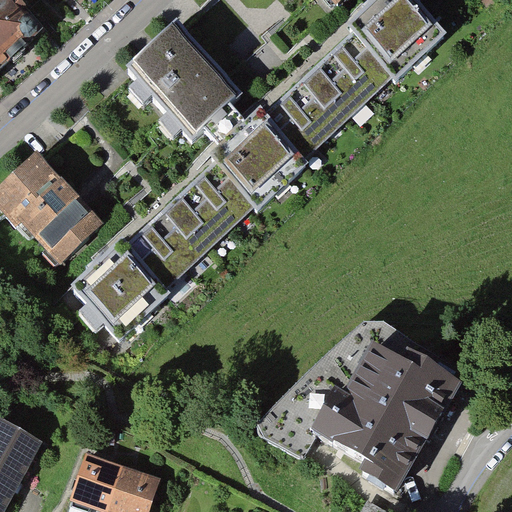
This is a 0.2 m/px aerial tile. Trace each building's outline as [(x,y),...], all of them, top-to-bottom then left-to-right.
[(49,0),(59,10),(68,0),(49,0)] [(337,49),(255,127),(298,172),(435,43),(393,0),(368,0),(328,39),(337,49)] [(347,0),(308,0),(328,19),(347,0)] [(0,20),(0,60),(20,41),(0,20)] [(157,31),(111,74),(181,150),(228,107),(157,31)] [(189,169),(198,178),(116,259),(162,305),(295,173),(255,127),(241,118),(189,169)] [(29,155),(0,183),(0,231),(7,238),(13,232),(55,275),(102,229),(29,155)] [(104,250),(56,300),(109,352),(158,302),(116,259),(104,250)] [(405,359),(372,341),(345,389),(336,384),(309,432),(364,463),(358,474),(397,495),(461,379),(410,351),(405,359)] [(445,450),(456,455),(472,411),(461,407),(445,450)] [(0,511),(7,511),(43,442),(0,420),(0,511)] [(145,511),(154,485),(74,460),(60,508),(74,511),(145,511)] [(388,511),(389,511),(367,501),(361,511),(388,511)]
